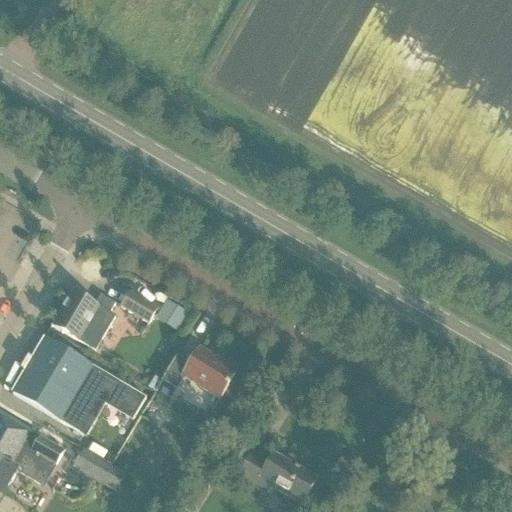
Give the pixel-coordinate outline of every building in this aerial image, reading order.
[(90,303),(90,302),(74,293),(54,327),(80,342),(96,352),(116,318),(110,315),(116,305),(101,297),(96,306),(90,303)] [(121,310),(149,326),(158,312),(130,296),(121,310)] [(179,330),(187,316),(166,304),(158,318),(179,330)] [(147,400),(120,384),(45,339),(12,395),(87,439),(114,455),(147,400)] [(185,380),(221,402),(237,374),(216,361),(218,359),(202,350),(191,366),(178,358),(163,382),(178,391),(185,380)] [(44,488),(65,453),(40,439),(30,435),(1,418),(0,418),(0,495),(4,497),(5,496),(8,498),(11,493),(8,491),(19,473),(44,488)] [(74,469),(96,482),(117,494),(127,475),(85,451),(74,469)] [(275,456),(271,464),(252,454),(238,478),(268,495),(272,489),(303,507),(318,481),(275,456)]
